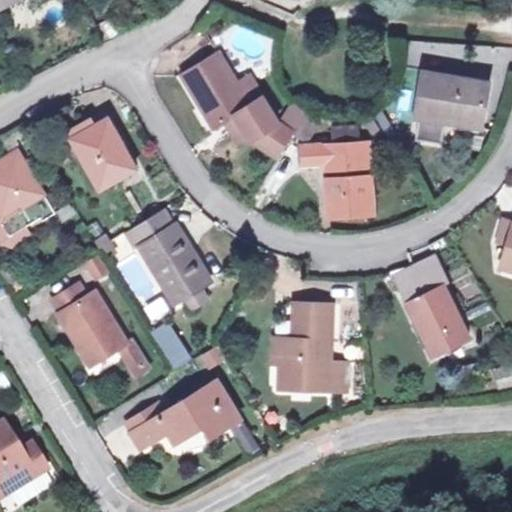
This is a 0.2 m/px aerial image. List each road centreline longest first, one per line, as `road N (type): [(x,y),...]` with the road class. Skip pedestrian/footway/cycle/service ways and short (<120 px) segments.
road 1 (residential): [(110,53),(205,193),(278,237),(360,243),(407,232),(483,184),(511,140)]
road 2 (residential): [(197,511),(312,447),(360,430),(511,420)]
road 3 (residential): [(118,511),(0,322)]
road 4 (residential): [(0,113),(110,53)]
